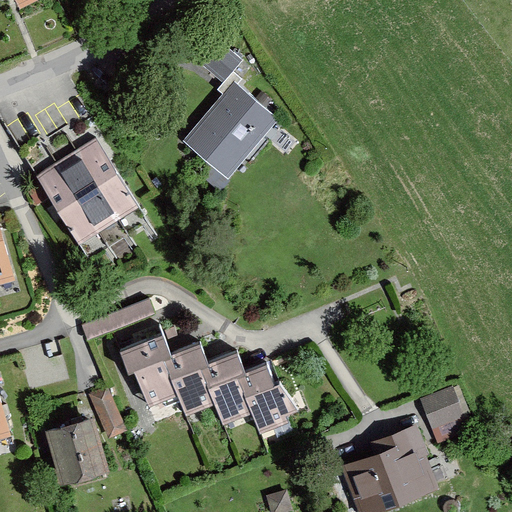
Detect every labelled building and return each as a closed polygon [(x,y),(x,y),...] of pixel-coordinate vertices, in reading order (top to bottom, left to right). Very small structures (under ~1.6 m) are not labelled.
[(8,0),(14,12),(38,0),(8,0)] [(202,60),(223,79),(243,57),(223,38),(202,60)] [(183,144),(226,182),(277,124),(233,86),(183,144)] [(96,147),(75,160),(114,224),(135,211),(96,147)] [(75,160),(54,173),(94,237),(114,224),(75,160)] [(54,173),(34,185),(73,249),(94,237),(54,173)] [(0,284),(10,282),(0,246),(0,284)] [(118,350),(142,412),(174,399),(182,418),(212,407),(220,427),(249,416),(256,436),(271,430),(275,440),(287,435),(281,420),(289,417),(270,367),(257,372),(244,377),(236,358),(220,364),(205,370),(197,350),(182,356),(168,361),(158,335),(137,343),(118,350)] [(107,435),(128,428),(114,388),(94,394),(107,435)] [(422,403),(433,431),(464,419),(453,391),(422,403)] [(40,435),(54,490),(106,476),(91,421),(40,435)] [(356,511),(387,511),(436,493),(422,458),(427,456),(415,427),(376,443),(380,455),(340,471),(356,511)]
